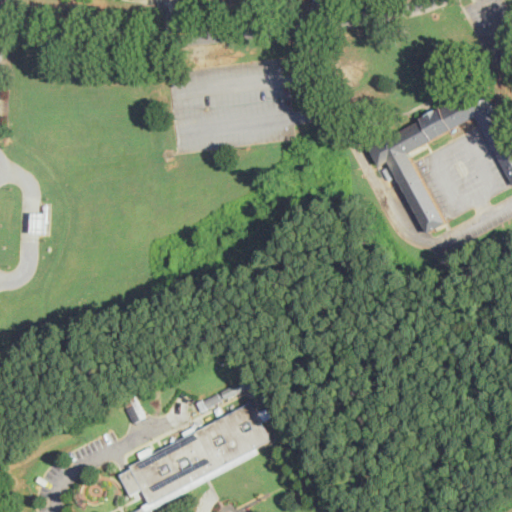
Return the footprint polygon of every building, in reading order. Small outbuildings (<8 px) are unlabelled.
[(483,82),(501,115),(511,135),(511,178),(482,123),(478,116),(410,153),(414,160),(446,219),(448,223),(430,233),(390,161),(382,165),(372,148),(381,144),(379,140),(395,131),(397,135),(427,118),(425,115),(437,109),(438,112),(469,95),(467,91),(483,82)] [(50,204),(49,233),(33,232),(34,211),(44,212),(44,204),(50,204)] [(249,385),(244,377),(252,372),(256,381),(249,385)] [(227,398),(223,390),(244,379),(248,387),(227,398)] [(223,399),(210,406),(206,399),(219,392),(223,399)] [(249,403),(235,410),(231,403),(244,395),(249,403)] [(276,416),(268,420),(257,399),(265,395),(276,416)] [(147,415),(137,420),(134,415),(139,412),(133,399),(137,397),(147,415)] [(209,408),(203,411),(198,402),(204,399),(209,408)] [(255,402),(274,440),(259,449),(262,454),(154,510),(155,511),(135,511),(145,507),(144,505),(151,502),(145,490),(133,496),(122,475),(134,468),(133,465),(187,437),(184,432),(196,426),(199,431),(255,402)]
